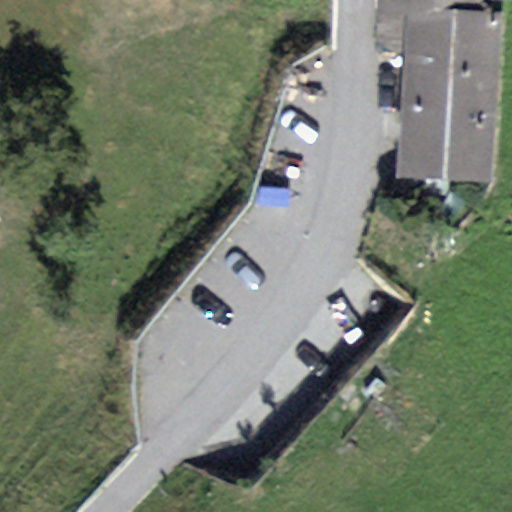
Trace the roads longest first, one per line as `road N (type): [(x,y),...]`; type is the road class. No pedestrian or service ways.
road 1 (tertiary): [(312,264),(103,511)]
road 2 (residential): [(355,0),(341,182),(312,264)]
